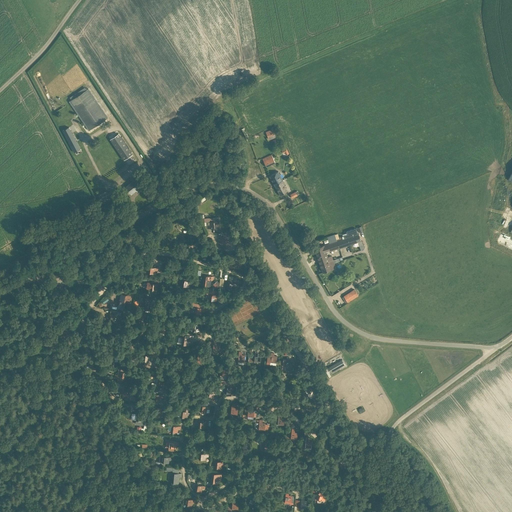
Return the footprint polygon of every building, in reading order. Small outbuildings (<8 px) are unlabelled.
[(69,102),(88,129),(89,131),(108,119),(89,89),(69,102)] [(63,132),(74,153),(79,149),(69,129),(63,132)] [(272,130),(266,133),(269,138),(275,135),(272,130)] [(130,154),(118,132),(109,137),(121,159),(130,154)] [(271,154),(262,159),(266,166),(275,162),(271,154)] [(270,175),(275,185),(279,182),(283,180),(278,171),(270,175)] [(126,189),(131,195),(138,190),(139,191),(143,188),(136,180),(126,189)] [(275,185),(280,194),(287,191),(284,184),(285,184),(283,180),(279,182),(275,185)] [(111,193),(100,199),(102,203),(102,204),(112,199),(111,198),(113,197),(111,193)] [(215,217),(204,218),(205,225),(207,225),(207,228),(219,227),(219,221),(215,221),(215,217)] [(358,234),(337,241),(340,248),(358,242),(360,247),(364,245),(363,242),(360,240),(358,234)] [(329,243),(315,248),(317,257),(317,259),(318,259),(320,265),(319,266),(320,268),(321,268),(323,272),(336,268),(332,256),(328,258),(326,253),(340,248),(337,241),(335,235),(327,238),(329,243)] [(218,240),(218,243),(221,243),(221,246),(227,246),(227,242),(230,242),(230,236),(220,236),(220,240),(218,240)] [(204,275),(203,281),(203,285),(210,286),(211,279),(213,279),(213,276),(204,275)] [(147,289),(150,289),(157,290),(157,287),(160,287),(160,284),(153,283),(154,280),(152,279),(151,283),(148,282),(147,289)] [(352,291),(343,296),(347,302),(356,297),(352,291)] [(127,295),(120,294),(119,300),(117,300),(116,303),(125,305),(127,295)] [(204,309),(196,307),(194,312),(195,313),(195,315),(199,316),(200,314),(201,314),(202,311),(204,312),(204,309)] [(110,316),(108,315),(107,318),(110,319),(110,322),(120,323),(121,316),(117,316),(117,314),(110,313),(110,316)] [(181,344),(188,345),(189,342),(191,342),(192,335),(183,334),(181,344)] [(249,354),(248,361),(254,361),(260,362),(260,360),(260,359),(261,356),(261,355),(258,355),(258,353),(255,352),(254,356),(252,356),(252,355),(249,354)] [(276,363),(277,356),(274,355),(274,353),(271,353),(271,355),(267,354),(266,363),(270,364),(270,362),(276,363)] [(105,364),(117,365),(118,356),(115,356),(116,356),(109,355),(108,358),(106,358),(105,364)] [(283,359),(282,369),(285,370),(286,366),(292,367),(293,360),(289,360),(290,358),(287,357),(286,359),(283,359)] [(327,368),(330,372),(344,364),(342,360),(327,368)] [(220,374),(227,375),(227,372),(229,372),(230,369),(226,369),(227,367),(223,367),(222,368),(221,368),(220,374)] [(157,374),(155,383),(163,385),(164,382),(166,382),(167,379),(165,379),(166,376),(157,374)] [(120,392),(129,393),(130,385),(123,384),(122,390),(120,389),(120,392)] [(181,410),(180,416),(187,418),(187,414),(190,415),(191,407),(183,406),(183,411),(181,410)] [(248,407),(247,416),(255,417),(256,410),(251,409),(251,407),(248,407)] [(132,413),(131,419),(136,420),(136,424),(144,425),(145,421),(143,421),(143,418),(146,418),(146,415),(132,413)] [(255,429),(264,430),(265,423),(262,423),(262,421),(259,420),(259,422),(255,422),(255,429)] [(199,434),(198,443),(205,444),(205,440),(207,441),(207,438),(205,437),(205,435),(199,434)] [(302,446),(301,449),(304,449),(304,450),(310,451),(312,441),(309,441),(309,439),(306,438),(305,446),(302,446)] [(170,441),(168,449),(174,450),(174,448),(175,448),(176,445),(178,445),(178,442),(173,441),(170,441)] [(172,479),(171,482),(178,483),(179,476),(181,476),(181,473),(179,473),(172,473),(172,479)] [(212,473),(211,482),(218,483),(218,480),(220,480),(221,474),(212,473)] [(285,502),(284,502),(291,503),(291,502),(293,503),(294,498),(291,498),(291,497),(292,496),(289,495),(289,493),(286,493),(285,497),(285,502)]
